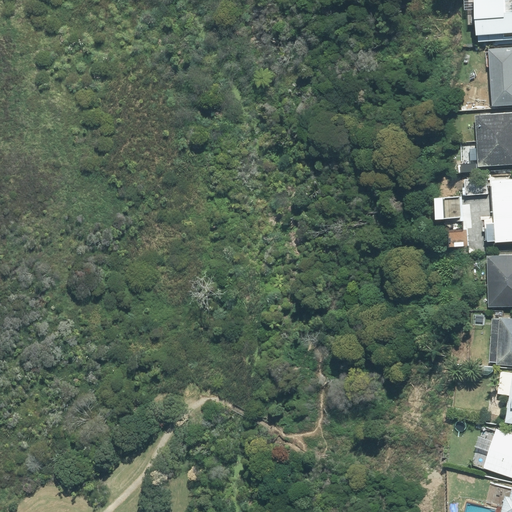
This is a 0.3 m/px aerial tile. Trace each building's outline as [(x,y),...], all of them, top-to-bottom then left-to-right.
[(511,0),(481,0),(484,40),(511,38),(511,0)] [(511,46),(493,48),(498,105),(511,103),(511,46)] [(511,112),(479,114),(481,140),(511,137),(511,112)] [(511,137),(481,140),(483,165),(511,163),(511,137)] [(511,178),(498,180),(500,210),(511,209),(511,178)] [(469,194),(491,193),(490,179),(468,180),(469,194)] [(511,239),(511,209),(500,210),(501,221),(494,222),(495,240),(503,239),(503,240),(511,239)] [(469,245),(469,229),(454,229),(454,246),(469,245)] [(493,279),(511,278),(511,253),(493,254),(493,279)] [(511,278),(493,279),(494,305),(511,304),(511,278)] [(511,317),(504,316),(504,319),(495,318),(492,361),(500,361),(500,364),(511,364),(511,317)] [(511,421),(511,372),(505,371),(502,393),(511,394),(511,410),(510,421),(511,421)] [(511,474),(511,432),(501,429),(488,467),(511,474)]
